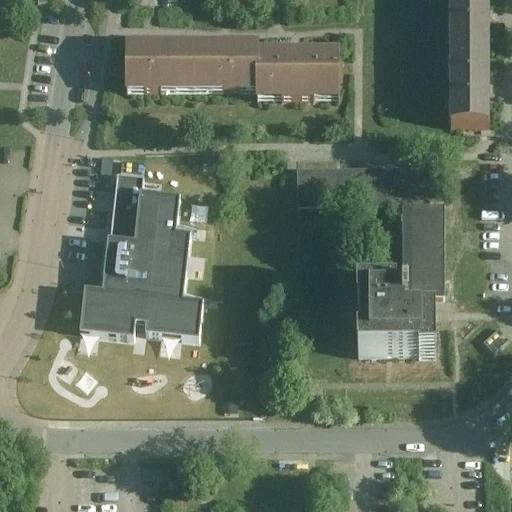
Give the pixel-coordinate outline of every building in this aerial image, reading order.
[(492,0),(451,0),(451,58),(493,58),(492,0)] [(195,52),(128,52),(128,103),(194,103),(195,52)] [(261,52),(195,52),(194,103),(261,103),(262,62),(261,52)] [(493,58),(451,58),(449,131),(492,132),(493,58)] [(341,113),(341,61),(262,62),(261,103),(261,113),(341,113)] [(363,171),(363,211),(399,211),(423,211),(423,170),(363,171)] [(363,211),(363,171),(297,172),(297,212),(363,211)] [(145,184),(118,181),(104,297),(86,295),(80,338),(134,345),(136,329),(147,330),(145,340),(200,347),(204,310),(184,308),(192,242),(177,240),(182,204),(143,200),(145,184)] [(423,211),(399,211),(399,291),(399,302),(433,302),(444,302),(444,211),(423,211)] [(434,362),(433,302),(399,302),(399,291),(352,291),(352,363),(434,362)]
